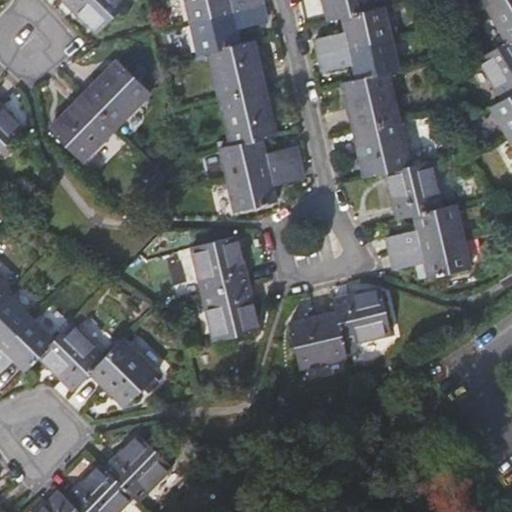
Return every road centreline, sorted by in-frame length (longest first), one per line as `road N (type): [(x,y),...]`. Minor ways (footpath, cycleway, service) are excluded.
road 1 (residential): [(330,183),(364,266),(289,285),(273,223)]
road 2 (residential): [(288,0),(330,183)]
road 3 (residential): [(0,442),(32,486),(82,435),(44,393)]
road 4 (residential): [(38,0),(77,40),(33,79),(0,46)]
